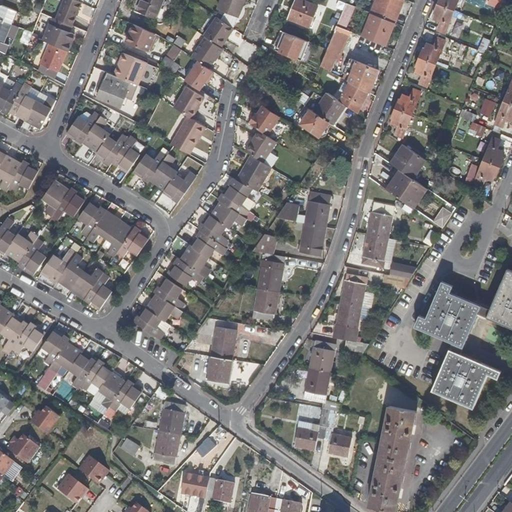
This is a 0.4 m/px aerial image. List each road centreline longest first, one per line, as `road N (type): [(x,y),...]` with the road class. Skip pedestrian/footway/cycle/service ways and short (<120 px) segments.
road 1 (residential): [(426,0),(372,128),(335,270),(306,325),(234,423)]
road 2 (residential): [(105,334),(162,245),(160,221),(48,152)]
road 3 (residential): [(48,152),(111,0)]
road 4 (unclassified): [(105,334),(234,423)]
road 5 (unclassified): [(234,423),(358,511)]
road 6 (unknown): [(297,336),(217,317),(201,323),(192,342)]
